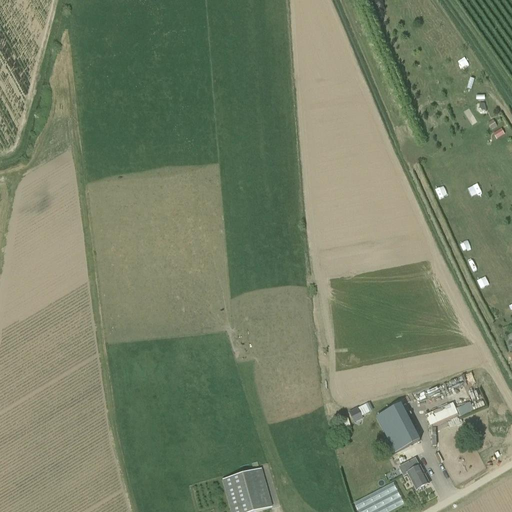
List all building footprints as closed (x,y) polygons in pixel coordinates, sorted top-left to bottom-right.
[(497,127),(493,121),(489,124),(492,130),(497,127)] [(494,135),(497,140),(504,135),(501,130),(494,135)] [(468,141),(462,144),(465,150),(471,147),(468,141)] [(456,408),(458,417),(474,412),(471,403),(456,408)] [(357,409),(349,413),(352,418),(360,414),(357,409)] [(449,426),(461,424),(457,411),(446,414),(449,426)] [(337,423),(340,431),(351,427),(348,419),(337,423)] [(417,440),(395,451),(400,463),(423,452),(417,440)] [(416,461),(399,470),(404,480),(409,477),(416,492),(429,485),(420,468),(416,461)] [(229,511),(259,511),(271,509),(260,470),(221,481),(229,511)]
